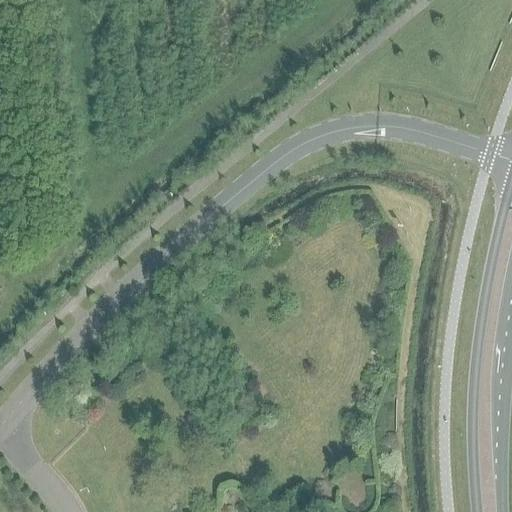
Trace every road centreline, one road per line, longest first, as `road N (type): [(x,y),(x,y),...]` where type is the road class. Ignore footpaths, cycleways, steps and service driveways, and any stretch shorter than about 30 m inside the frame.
road 1 (unclassified): [(511,159),(403,128),(356,127),(305,141),(185,235),(63,347),(0,422)]
road 2 (tertiary): [(511,177),(475,354),(475,511)]
road 3 (tertiary): [(500,511),(511,323)]
